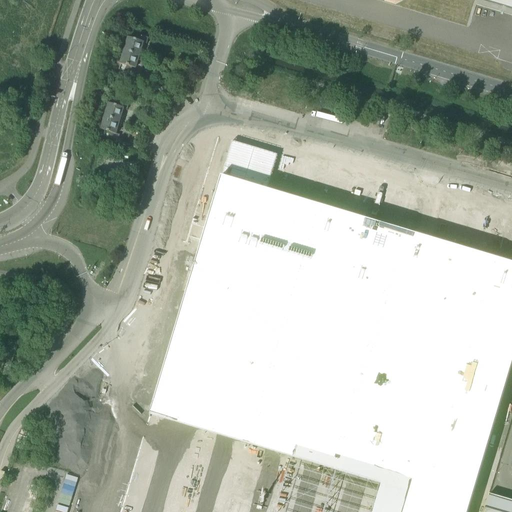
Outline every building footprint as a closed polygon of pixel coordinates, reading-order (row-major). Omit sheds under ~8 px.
[(511,0),(480,0),(511,9),(511,0)] [(131,33),(125,51),(141,56),(144,44),(147,45),(149,38),(131,33)] [(141,56),(125,51),(121,64),(131,67),(129,72),(138,75),(140,69),(137,68),(141,56)] [(109,103),(105,117),(121,121),(125,109),(128,110),(129,104),(120,101),(119,106),(109,103)] [(121,121),(105,117),(102,130),(111,133),(109,138),(118,141),(120,135),(117,134),(121,121)] [(113,151),(115,143),(108,141),(106,148),(113,151)] [(511,264),(220,177),(119,511),(467,511),(511,364),(511,264)] [(13,361),(19,342),(9,340),(4,358),(13,361)] [(6,362),(3,371),(9,373),(12,364),(6,362)] [(511,511),(511,501),(489,495),(484,511),(511,511)]
